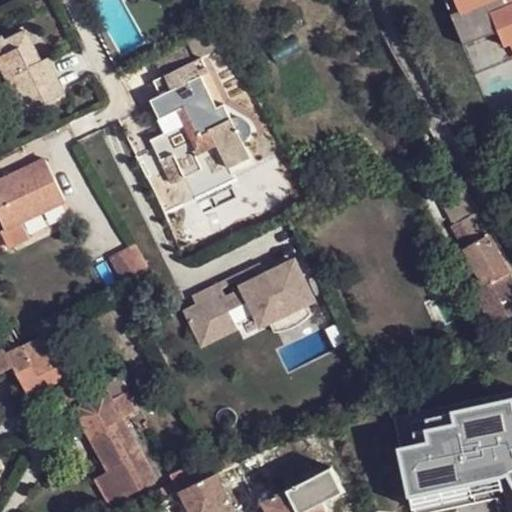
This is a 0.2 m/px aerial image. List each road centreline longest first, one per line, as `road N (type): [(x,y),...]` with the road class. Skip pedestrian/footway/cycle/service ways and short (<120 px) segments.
road 1 (unclassified): [(373,0),(511,252)]
road 2 (residential): [(85,131),(128,108),(71,0)]
